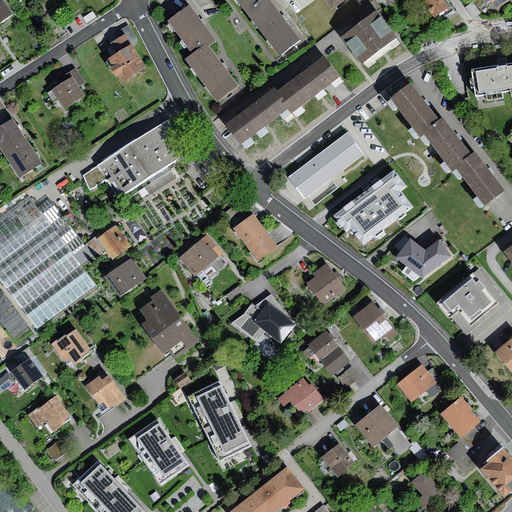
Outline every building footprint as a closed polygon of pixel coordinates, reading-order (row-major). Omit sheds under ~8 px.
[(3,0),(0,0),(0,24),(14,15),(3,0)] [(237,0),(247,12),(261,0),(237,0)] [(301,39),(270,0),(261,0),(247,12),(280,55),(301,39)] [(325,0),(332,10),(345,0),(325,0)] [(447,0),(426,0),(423,2),(434,18),(441,13),(445,17),(455,10),(447,0)] [(491,1),(497,9),(509,0),(484,0),(487,4),(491,1)] [(82,2),(74,8),(76,10),(84,5),(82,2)] [(473,2),(466,7),(474,19),(481,14),(473,2)] [(189,6),(168,21),(192,55),(207,44),(214,39),(202,22),(189,6)] [(377,12),(343,38),(362,64),(397,38),(377,12)] [(111,43),(117,54),(132,45),(126,34),(111,43)] [(185,59),(216,101),(238,86),(223,66),(207,44),(192,55),(185,59)] [(146,68),(132,45),(117,54),(108,59),(113,66),(110,67),(116,77),(119,75),(123,82),(146,68)] [(340,77),(325,57),(278,92),(290,108),(293,112),(340,77)] [(511,62),(502,65),(472,70),(476,97),(511,90),(511,62)] [(72,77),(48,93),(54,103),(59,100),(64,108),(84,96),(72,77)] [(441,121),(411,83),(391,99),(420,137),(424,134),(441,121)] [(226,125),(241,145),(290,108),(278,92),(275,88),(226,125)] [(473,155),(444,118),(441,121),(424,134),(453,171),(456,168),(473,155)] [(13,119),(0,127),(0,146),(20,177),(42,163),(13,119)] [(173,129),(167,121),(98,165),(107,179),(120,197),(176,160),(178,162),(194,152),(177,126),(173,129)] [(363,153),(347,132),(287,178),(303,199),(363,153)] [(476,153),(473,155),(456,168),(485,206),(505,190),(476,153)] [(107,179),(98,165),(84,175),(90,190),(97,187),(96,185),(103,182),(102,180),(107,179)] [(394,170),(333,216),(346,233),(351,229),(363,245),(413,207),(400,191),(407,187),(394,170)] [(30,197),(0,219),(0,279),(7,288),(65,244),(72,254),(84,245),(49,199),(38,208),(30,197)] [(236,228),(248,219),(237,204),(224,214),(236,228)] [(103,206),(94,212),(97,218),(107,212),(103,206)] [(278,247),(254,215),(248,219),(236,228),(235,229),(258,261),(278,247)] [(131,246),(116,225),(97,239),(105,249),(113,260),(131,246)] [(206,235),(178,258),(194,278),(202,272),(208,279),(227,264),(220,256),(219,257),(212,249),(216,246),(206,235)] [(393,247),(399,252),(409,239),(406,236),(397,242),(393,247)] [(105,249),(97,239),(96,237),(84,245),(72,254),(81,267),(105,249)] [(399,252),(395,257),(422,279),(452,257),(439,239),(425,250),(410,238),(409,239),(399,252)] [(72,254),(65,244),(7,288),(38,329),(96,286),(81,267),(72,254)] [(511,245),(503,251),(511,262),(511,245)] [(132,259),(106,277),(120,298),(146,279),(132,259)] [(346,289),(327,263),(313,273),(316,277),(306,283),(322,306),(346,289)] [(478,269),(473,273),(498,303),(471,326),(459,311),(451,318),(466,336),(507,303),(478,269)] [(473,273),(438,303),(451,318),(459,311),(471,326),(498,303),(473,273)] [(239,287),(226,295),(231,303),(244,294),(239,287)] [(183,319),(162,289),(150,297),(152,301),(139,310),(147,321),(142,324),(163,353),(168,350),(175,360),(200,342),(183,319)] [(246,314),(232,322),(254,340),(263,330),(281,343),(296,324),(289,319),(290,318),(271,295),(255,306),(252,304),(246,314)] [(395,329),(373,301),(353,317),(374,343),(382,336),(384,338),(386,337),(394,331),(395,329)] [(90,350),(76,329),(67,335),(66,335),(65,335),(52,345),(64,361),(70,357),(75,365),(90,354),(90,353),(91,352),(91,351),(90,350)] [(339,347),(326,331),(308,345),(320,361),(339,347)] [(397,335),(394,331),(386,337),(389,341),(397,335)] [(511,338),(495,353),(511,372),(511,338)] [(125,366),(136,381),(165,359),(155,345),(125,366)] [(339,347),(320,361),(332,376),(350,362),(339,347)] [(16,357),(22,365),(30,359),(44,377),(48,374),(29,348),(16,357)] [(22,365),(12,372),(25,390),(44,377),(30,359),(22,365)] [(421,365),(398,384),(412,402),(426,391),(436,383),(428,372),(421,365)] [(352,367),(338,378),(346,389),(360,378),(352,367)] [(433,368),(428,372),(436,383),(440,388),(446,384),(433,368)] [(185,372),(174,379),(180,388),(191,381),(185,372)] [(8,373),(0,378),(0,393),(15,382),(8,373)] [(126,399),(109,375),(102,380),(99,376),(85,386),(99,406),(104,403),(107,408),(114,404),(116,407),(126,399)] [(303,378),(284,393),(285,394),(291,402),(300,413),(306,408),(309,412),(325,400),(312,383),(309,386),(303,378)] [(234,412),(219,383),(186,396),(219,461),(251,446),(234,412)] [(440,388),(436,383),(426,391),(432,398),(442,390),(440,388)] [(291,402),(285,394),(278,399),(284,407),(291,402)] [(38,408),(29,416),(36,428),(48,425),(54,433),(70,420),(71,419),(71,417),(70,416),(56,396),(40,408),(38,408)] [(462,397),(441,414),(461,438),(461,439),(463,438),(475,428),(481,423),(471,411),(472,410),(462,397)] [(381,405),(355,425),(373,447),(382,439),(397,427),(398,426),(381,405)] [(175,446),(157,421),(130,439),(160,485),(189,465),(175,446)] [(411,445),(397,427),(382,439),(390,448),(393,446),(400,454),(411,445)] [(483,438),(475,428),(463,438),(471,448),(483,438)] [(471,448),(463,438),(461,439),(461,438),(457,441),(458,443),(447,452),(451,457),(455,461),(467,451),(471,448)] [(59,441),(47,450),(54,460),(56,460),(68,452),(59,441)] [(417,443),(410,449),(419,461),(427,455),(417,443)] [(340,444),(323,457),(338,477),(355,464),(347,454),(340,444)] [(489,464),(481,470),(505,497),(511,491),(511,457),(504,448),(486,461),(489,464)] [(351,450),(347,454),(355,464),(360,461),(351,450)] [(451,457),(447,452),(446,450),(435,458),(441,465),(451,457)] [(467,451),(455,461),(466,474),(478,463),(467,451)] [(268,455),(263,457),(267,464),(272,462),(268,455)] [(433,464),(427,455),(419,461),(417,463),(421,468),(427,469),(433,464)] [(145,511),(121,485),(101,463),(75,486),(98,511),(145,511)] [(270,482),(258,491),(274,511),(275,511),(304,489),(287,468),(270,482)] [(426,471),(412,483),(422,495),(415,501),(423,510),(444,493),(426,471)] [(214,482),(210,485),(214,492),(219,489),(214,482)] [(274,511),(258,491),(246,500),(230,511),(274,511)] [(460,511),(451,501),(441,510),(442,511),(460,511)]
